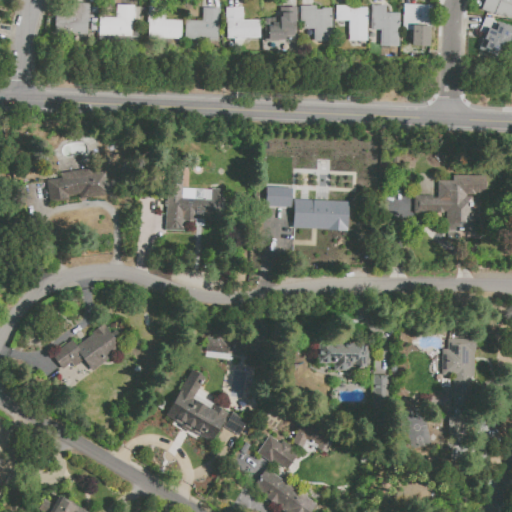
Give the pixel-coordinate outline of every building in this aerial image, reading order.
[(511,0),(511,20),(502,16),(502,17),(495,14),(494,15),(481,10),(484,0),(511,0)] [(57,16),(57,36),(90,37),(90,19),(92,19),(92,5),(85,5),(74,4),(74,17),(57,16)] [(102,19),(101,38),(135,39),(135,21),(142,21),(143,8),(137,8),(137,7),(132,6),(119,6),(118,19),(102,19)] [(374,6),(373,32),(383,32),(382,48),(402,49),(402,15),(388,14),(389,6),(381,6),(374,6)] [(407,6),(406,32),(415,33),(414,48),(433,48),(434,7),(415,6),(407,6)] [(302,7),(303,23),(306,23),(306,31),(316,31),(316,43),(335,43),(335,9),(324,9),(324,11),(318,11),(318,7),(310,7),(302,7)] [(338,7),(338,22),(351,22),(351,42),(370,42),(370,9),(354,9),(354,7),(346,7),(338,7)] [(151,8),(150,40),(184,41),(184,22),(167,21),(168,9),(160,8),(151,8)] [(188,22),(188,40),(221,41),(222,10),(213,10),(205,9),(205,22),(188,22)] [(228,10),(229,41),(263,40),(263,21),(246,22),(246,9),(239,9),(228,10)] [(300,9),(300,41),(271,42),(271,27),(275,27),(275,24),(282,24),(282,18),(284,18),(284,14),(292,14),(294,14),(294,9),(300,9)] [(497,21),(511,27),(511,35),(506,49),(499,46),(494,57),(477,50),(479,46),(477,45),(481,34),(478,33),(484,18),(496,23),(497,21)] [(164,231),(167,166),(183,167),(182,188),(224,190),(223,211),(221,211),(220,222),(203,221),(203,219),(195,219),(195,223),(184,222),(184,232),(164,231)] [(46,181),(54,180),(53,174),(91,169),(92,174),(105,172),(108,194),(78,198),(78,195),(68,196),(69,200),(49,202),(46,181)] [(433,198),(437,198),(437,181),(452,181),(452,175),(485,176),(485,195),(473,195),(473,231),(446,230),(446,212),(444,212),(444,219),(436,219),(436,212),(432,212),(432,214),(413,214),(414,196),(433,196),(433,198)] [(264,206),(289,207),(290,188),(265,187),(264,206)] [(311,200),(348,202),(347,232),(292,229),(293,205),(311,206),(311,200)] [(91,372),(83,361),(74,368),(70,364),(62,370),(51,356),(72,340),(76,346),(92,335),(91,333),(103,324),(110,334),(115,330),(123,340),(118,344),(122,349),(91,372)] [(206,339),(215,340),(216,337),(241,339),(241,342),(248,343),(247,357),(205,353),(206,339)] [(447,339),(476,339),(476,352),(474,352),(474,378),(471,378),(471,410),(453,410),(453,376),(441,375),(441,350),(447,350),(447,339)] [(317,367),(317,342),(366,342),(366,351),(368,351),(368,359),(366,359),(366,367),(350,367),(350,370),(333,370),(333,367),(317,367)] [(164,415),(191,370),(204,378),(196,393),(228,412),(224,419),(227,421),(232,413),(246,422),(238,437),(223,428),(224,427),(221,425),(210,443),(164,415)] [(369,376),(388,376),(388,417),(369,417),(369,376)] [(291,443),(301,423),(334,438),(326,454),(304,444),(302,448),(291,443)] [(256,453),(269,435),(280,443),(282,441),(292,449),(290,451),(297,455),(286,470),(273,461),(271,464),(256,453)] [(265,469),(282,480),(283,478),(301,490),(294,499),(297,500),(288,511),(284,511),(265,498),(266,496),(252,487),(265,469)] [(40,511),(37,510),(43,500),(53,505),(58,496),(86,511),(40,511)]
